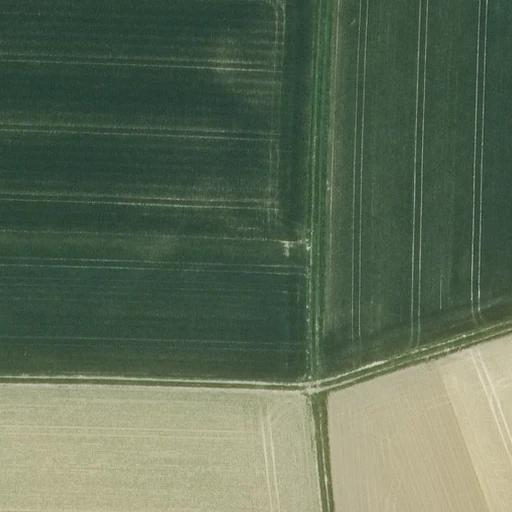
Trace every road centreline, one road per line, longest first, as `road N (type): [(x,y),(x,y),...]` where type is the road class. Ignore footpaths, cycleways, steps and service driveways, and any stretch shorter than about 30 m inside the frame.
road 1 (track): [(325,0),(312,383),(0,382)]
road 2 (track): [(312,383),(324,511)]
